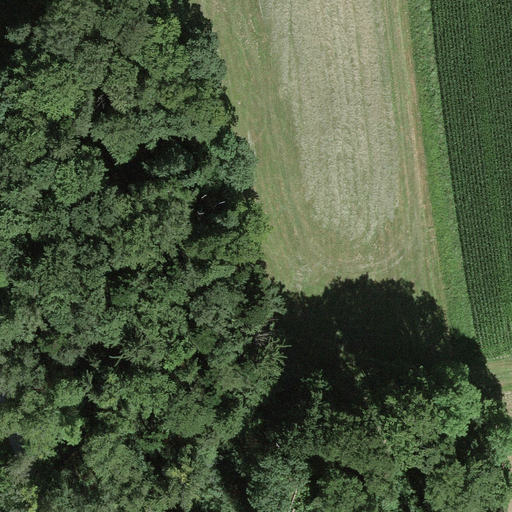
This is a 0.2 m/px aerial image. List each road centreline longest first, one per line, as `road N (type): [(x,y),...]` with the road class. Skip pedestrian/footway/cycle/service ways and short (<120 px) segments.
road 1 (track): [(69,0),(44,28),(0,174)]
road 2 (residential): [(41,511),(0,399)]
